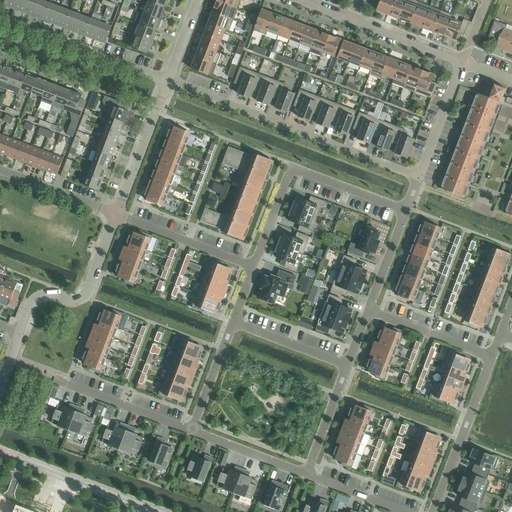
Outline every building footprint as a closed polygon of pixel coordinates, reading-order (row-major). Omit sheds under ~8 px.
[(17,0),(5,0),(4,5),(14,9),(17,0)] [(29,0),(17,0),(14,9),(24,13),(29,0)] [(29,0),(24,13),(34,17),(40,0),(39,0),(29,0)] [(51,4),(40,0),(34,17),(44,21),(51,4)] [(149,0),(148,2),(164,8),(165,4),(167,5),(169,0),(149,0)] [(217,0),(217,1),(238,9),(241,0),(217,0)] [(393,0),(380,0),(376,11),(388,15),(393,0)] [(399,19),(406,0),(393,0),(388,15),(399,19)] [(411,0),(406,0),(399,19),(410,23),(418,3),(411,0)] [(238,9),(217,1),(213,13),(234,21),(238,9)] [(162,13),(164,8),(148,2),(144,14),(159,19),(162,20),(164,14),(162,13)] [(430,7),(418,3),(411,23),(410,23),(422,28),(426,17),(427,14),(430,7)] [(44,21),(54,25),(61,8),(51,4),(44,21)] [(430,7),(422,28),(433,32),(439,15),(441,11),(430,7)] [(54,25),(64,29),(71,12),(61,8),(54,25)] [(273,15),(261,10),(254,31),(265,36),(267,31),(273,15)] [(451,20),(452,15),(441,11),(439,15),(433,32),(444,36),(450,20),(451,20)] [(64,29),(75,32),(81,16),(71,12),(64,29)] [(157,26),(159,27),(162,20),(144,14),(139,12),(135,23),(140,25),(155,31),(157,26)] [(208,24),(225,30),(229,32),(234,21),(213,13),(208,24)] [(278,35),(284,19),(273,15),(267,31),(278,35)] [(75,32),(85,36),(91,19),(81,16),(75,32)] [(85,36),(95,40),(101,23),(91,19),(85,36)] [(284,19),(278,35),(289,40),(296,23),(284,19)] [(450,20),(444,36),(456,41),(458,34),(463,36),(469,22),(463,19),(462,24),(451,20),(450,20)] [(488,37),(489,38),(500,42),(497,48),(511,53),(511,32),(505,30),(507,25),(494,21),(488,37)] [(95,40),(105,44),(112,27),(101,23),(95,40)] [(296,23),(289,40),(300,44),(307,27),(296,23)] [(221,41),(225,30),(208,24),(204,35),(221,41)] [(140,25),(135,36),(153,43),(156,36),(153,35),(155,31),(140,25)] [(312,48),(318,32),(307,27),(300,44),(312,48)] [(321,57),(323,52),(329,36),(318,32),(312,48),(310,53),(321,57)] [(221,41),(204,35),(200,46),(216,52),(217,52),(221,41)] [(150,50),(153,43),(135,36),(131,48),(146,54),(148,49),(150,50)] [(323,52),(334,57),(341,40),(329,36),(323,52)] [(258,41),(256,47),(267,50),(268,44),(258,41)] [(355,46),(344,41),(337,58),(349,62),(355,46)] [(217,65),(221,53),(217,52),(216,52),(200,46),(196,57),(217,65)] [(349,62),(360,67),(366,50),(355,46),(349,62)] [(371,71),(378,54),(366,50),(360,67),(371,71)] [(381,79),(382,75),(389,58),(378,54),(371,71),(370,75),(381,79)] [(217,65),(196,57),(191,69),(212,77),(217,65)] [(389,58),(382,75),(394,79),(400,63),(389,58)] [(411,67),(400,63),(394,79),(392,84),(403,88),(411,67)] [(0,74),(0,86),(7,90),(15,70),(4,65),(0,74)] [(259,74),(240,67),(235,82),(242,85),(238,94),(250,99),(254,89),(253,89),(259,74)] [(414,92),(422,71),(411,67),(403,88),(414,92)] [(18,96),(20,88),(26,74),(15,70),(7,90),(15,92),(14,95),(18,96)] [(414,92),(431,99),(437,84),(432,82),(434,76),(422,71),(414,92)] [(26,74),(20,88),(32,93),(37,78),(26,74)] [(269,106),(272,96),(278,81),(259,74),(253,89),(254,89),(261,92),(257,101),(269,106)] [(305,75),(303,82),(308,84),(311,77),(305,75)] [(32,93),(43,97),(48,82),(37,78),(32,93)] [(272,96),(279,99),(276,109),(287,113),(295,94),(283,90),(285,84),(278,81),(272,96)] [(60,87),(48,82),(41,102),(52,106),(54,101),(60,87)] [(477,93),(440,189),(464,198),(506,89),(494,84),(489,98),(477,93)] [(54,101),(65,105),(71,91),(60,87),(54,101)] [(319,97),(300,90),(294,104),(301,107),(298,117),(310,122),(313,112),(319,97)] [(83,95),(71,91),(65,105),(72,108),(70,112),(81,116),(87,102),(81,100),(83,95)] [(509,99),(507,98),(503,113),(508,114),(510,107),(511,107),(511,92),(509,99)] [(382,112),(388,99),(382,96),(376,110),(382,112)] [(313,112),(320,114),(316,124),(328,129),(332,119),(337,104),(319,97),(313,112)] [(113,112),(110,118),(125,123),(129,112),(125,110),(127,105),(113,99),(109,110),(113,112)] [(10,102),(8,107),(20,110),(21,105),(10,102)] [(332,119),(339,121),(335,131),(347,136),(356,111),(337,104),(332,119)] [(55,122),(57,112),(44,110),(43,121),(55,122)] [(378,120),(359,112),(354,127),(361,130),(357,140),(369,144),(373,134),(378,120)] [(125,123),(110,118),(106,129),(120,135),(125,123)] [(388,151),(392,141),(391,141),(397,127),(378,120),(373,134),(380,137),(376,147),(388,151)] [(76,128),(72,127),(68,137),(71,138),(73,138),(76,128)] [(167,137),(186,145),(190,134),(171,127),(167,137)] [(404,130),(397,127),(391,141),(392,141),(398,144),(395,154),(407,158),(414,140),(402,135),(404,130)] [(116,146),(120,135),(106,129),(102,140),(116,146)] [(0,142),(0,153),(6,156),(13,140),(3,136),(0,142)] [(164,148),(182,155),(186,145),(167,137),(164,148)] [(6,156),(17,160),(23,144),(13,140),(6,156)] [(116,146),(102,140),(97,152),(112,157),(116,146)] [(17,160),(26,164),(33,147),(23,144),(17,160)] [(26,164),(37,168),(43,151),(33,147),(26,164)] [(160,158),(178,165),(182,155),(164,148),(160,158)] [(229,218),(205,209),(201,221),(224,230),(223,232),(244,240),(273,162),(252,154),(252,157),(228,148),(222,164),(246,173),(229,218)] [(188,162),(193,151),(186,149),(182,159),(188,162)] [(37,168),(47,172),(53,155),(43,151),(37,168)] [(97,152),(93,163),(108,168),(112,157),(97,152)] [(63,159),(53,155),(47,172),(57,176),(63,159)] [(156,168),(175,175),(178,165),(160,158),(156,168)] [(108,168),(93,163),(89,174),(103,180),(108,168)] [(71,167),(65,165),(61,177),(67,179),(71,167)] [(152,178),(171,185),(175,175),(156,168),(152,178)] [(89,174),(84,186),(99,191),(103,180),(89,174)] [(148,188),(167,195),(171,185),(152,178),(148,188)] [(215,183),(213,187),(227,192),(230,184),(225,183),(224,186),(215,183)] [(227,192),(213,187),(212,191),(221,194),(220,198),(224,199),(227,192)] [(167,195),(148,188),(144,199),(163,206),(167,195)] [(292,209),(316,218),(320,207),(323,208),(325,202),(311,196),(309,202),(297,198),(295,202),(294,201),(292,209)] [(310,235),(316,218),(292,209),(289,216),(290,216),(288,220),(300,225),(298,231),(310,235)] [(418,233),(437,240),(441,229),(422,222),(418,233)] [(380,233),(366,227),(359,246),(351,243),(348,252),(362,257),(365,251),(372,254),(373,252),(375,252),(379,242),(377,241),(380,233)] [(127,244),(147,251),(152,236),(143,233),(142,236),(131,232),(127,244)] [(281,238),(278,245),(299,252),(303,254),(307,243),(309,237),(297,233),(295,238),(283,234),(282,238),(281,238)] [(414,243),(433,250),(437,240),(418,233),(414,243)] [(319,252),(324,254),(328,245),(323,243),(319,252)] [(411,253),(429,260),(433,250),(414,243),(411,253)] [(123,253),(143,261),(147,251),(127,244),(126,248),(125,247),(123,253)] [(276,252),(275,256),(283,259),(281,265),(301,273),(303,266),(299,265),(303,254),(299,252),(278,245),(275,252),(276,252)] [(481,258),(484,249),(476,247),(473,256),(481,258)] [(339,260),(342,251),(331,248),(328,257),(339,260)] [(488,259),(506,266),(510,256),(492,248),(488,259)] [(120,264),(139,271),(143,261),(123,253),(120,259),(121,260),(120,264)] [(407,263),(425,270),(429,260),(411,253),(407,263)] [(356,260),(345,256),(338,273),(363,283),(364,282),(366,276),(365,275),(367,271),(354,266),(356,260)] [(330,260),(323,258),(320,266),(327,268),(330,260)] [(228,282),(232,271),(222,267),(223,263),(211,259),(205,273),(209,274),(228,282)] [(484,269),(503,276),(506,266),(488,259),(484,269)] [(403,273),(422,280),(425,270),(407,263),(403,273)] [(139,271),(120,264),(115,275),(126,279),(124,282),(133,285),(139,271)] [(314,279),(317,271),(308,268),(306,276),(314,279)] [(480,279),(499,286),(503,276),(484,269),(480,279)] [(266,277),(263,283),(262,288),(264,288),(260,298),(267,301),(268,302),(269,301),(274,303),(278,294),(283,296),(287,286),(292,288),(296,276),(279,270),(276,278),(269,275),(268,278),(266,277)] [(201,283),(225,292),(227,286),(228,282),(209,274),(205,273),(201,283)] [(363,284),(363,283),(338,273),(332,291),(343,295),(345,289),(358,294),(360,290),(361,290),(363,283),(363,284)] [(399,283),(418,290),(422,280),(403,273),(399,283)] [(314,281),(301,276),(298,285),(310,289),(314,281)] [(17,283),(6,279),(0,293),(0,296),(10,301),(9,305),(14,307),(23,286),(17,283)] [(319,288),(322,282),(314,279),(312,285),(319,288)] [(476,289),(495,296),(499,286),(480,279),(476,289)] [(223,298),(225,292),(201,283),(198,293),(220,302),(222,298),(223,298)] [(418,290),(399,283),(395,294),(414,301),(418,290)] [(472,299),(491,306),(495,296),(476,289),(472,299)] [(216,313),(220,302),(198,293),(192,308),(205,312),(206,309),(216,313)] [(341,299),(330,295),(323,312),(349,322),(349,321),(351,315),(350,314),(352,310),(339,305),(341,299)] [(469,309),(487,317),(491,306),(472,299),(469,309)] [(487,317),(469,309),(465,320),(483,327),(487,317)] [(102,310),(98,321),(117,328),(123,331),(129,316),(114,311),(112,314),(102,310)] [(348,322),(349,322),(323,312),(317,330),(328,334),(330,328),(343,333),(345,328),(346,329),(348,322)] [(307,321),(301,319),(299,324),(305,327),(307,321)] [(93,331),(113,339),(117,328),(98,321),(96,325),(95,326),(96,326),(94,331),(94,330),(93,331)] [(378,339),(397,346),(403,332),(394,328),(393,331),(382,327),(378,339)] [(89,341),(109,349),(113,339),(93,331),(89,341)] [(199,359),(203,348),(192,344),(194,341),(181,336),(176,351),(199,359)] [(374,348),(394,356),(397,346),(378,339),(376,343),(374,348)] [(86,351),(106,359),(109,349),(89,341),(89,342),(90,342),(88,346),(87,347),(88,347),(86,351)] [(370,359),(390,366),(394,356),(374,348),(371,354),(372,355),(370,359)] [(466,372),(470,361),(460,357),(461,354),(449,349),(443,363),(447,365),(466,372)] [(106,359),(86,351),(82,363),(93,366),(91,370),(100,373),(106,359)] [(172,361),(195,370),(196,369),(195,369),(197,364),(197,365),(198,364),(197,363),(199,359),(176,351),(172,361)] [(390,366),(370,359),(366,370),(377,374),(375,377),(384,381),(390,366)] [(192,380),(195,370),(172,361),(168,371),(192,380)] [(443,375),(463,382),(465,376),(466,372),(447,365),(443,375)] [(164,381),(187,390),(189,386),(190,385),(189,385),(191,380),(192,380),(168,371),(164,381)] [(439,385),(459,392),(460,388),(461,388),(463,382),(443,375),(439,385)] [(173,397),(183,401),(187,390),(164,381),(159,395),(171,400),(173,397)] [(454,403),(459,392),(439,385),(436,383),(430,398),(443,403),(444,399),(454,403)] [(55,399),(59,388),(53,386),(49,397),(55,399)] [(56,411),(53,409),(50,417),(53,418),(52,419),(53,419),(51,423),(62,427),(62,428),(68,431),(77,407),(71,404),(69,410),(58,406),(56,411)] [(104,406),(98,404),(95,413),(101,415),(104,406)] [(349,416),(368,424),(373,409),(365,406),(363,409),(353,405),(349,416)] [(77,407),(68,431),(75,433),(75,432),(86,436),(88,432),(91,433),(94,425),(91,424),(92,423),(91,423),(93,419),(82,415),(84,409),(77,407)] [(115,409),(108,407),(104,418),(110,421),(115,409)] [(368,424),(349,416),(347,420),(346,420),(346,421),(347,421),(345,426),(344,425),(344,426),(364,434),(368,424)] [(104,438),(102,442),(113,446),(112,448),(119,450),(128,426),(121,423),(119,429),(109,425),(107,429),(106,429),(103,428),(100,436),(103,437),(103,438),(104,438)] [(128,426),(119,450),(125,453),(126,451),(137,455),(138,451),(139,451),(139,450),(138,450),(141,443),(142,443),(142,442),(143,438),(133,434),(135,428),(128,426)] [(364,434),(344,426),(340,436),(360,444),(364,434)] [(437,450),(441,438),(431,435),(432,431),(419,426),(414,441),(417,443),(418,442),(437,450)] [(337,446),(356,454),(360,444),(340,436),(340,437),(341,437),(339,442),(338,441),(338,442),(339,442),(337,446)] [(158,437),(149,461),(161,466),(161,465),(167,467),(169,463),(169,462),(172,454),(172,455),(173,454),(172,454),(174,449),(163,445),(165,440),(158,437)] [(414,452),(434,460),(434,459),(433,459),(435,455),(436,455),(436,454),(435,454),(437,450),(418,442),(417,443),(414,452)] [(356,454),(337,446),(333,458),(343,462),(342,465),(351,468),(356,454)] [(394,447),(391,455),(400,459),(402,455),(396,453),(397,448),(394,447)] [(475,463),(473,469),(489,475),(491,469),(494,470),(499,459),(494,457),(495,455),(486,451),(485,454),(474,449),(471,456),(470,457),(471,457),(470,461),(475,463)] [(222,452),(217,463),(225,466),(229,454),(222,452)] [(410,462),(430,470),(434,460),(414,452),(410,462)] [(204,482),(213,458),(205,455),(203,461),(193,457),(191,461),(190,462),(191,462),(188,469),(187,470),(188,470),(186,474),(192,476),(192,478),(204,482)] [(406,473),(425,480),(427,476),(428,476),(428,475),(427,475),(429,470),(430,471),(430,470),(410,462),(406,472),(406,473)] [(234,494),(243,469),(236,467),(234,472),(223,468),(222,473),(221,472),(221,473),(219,481),(218,480),(218,481),(217,486),(227,490),(227,491),(234,494)] [(243,469),(234,494),(240,496),(241,495),(251,499),(253,495),(254,495),(254,494),(253,494),(256,486),(257,487),(257,486),(256,486),(258,481),(248,477),(250,472),(243,469)] [(486,481),(489,475),(473,469),(471,475),(465,472),(464,477),(463,476),(463,477),(461,483),(460,483),(486,493),(490,482),(486,481)] [(421,491),(425,480),(406,473),(406,472),(402,471),(397,486),(409,490),(411,487),(421,491)] [(273,481),(264,505),(275,509),(276,508),(282,510),(283,506),(284,506),(284,505),(286,498),(287,498),(287,497),(291,487),(290,487),(289,488),(280,484),(273,481)] [(482,504),(486,493),(460,483),(460,484),(461,484),(458,490),(458,491),(457,495),(462,497),(460,503),(476,509),(478,503),(482,504)] [(335,500),(347,504),(349,499),(338,494),(335,500)] [(324,511),(328,502),(321,499),(319,504),(309,500),(307,505),(306,505),(307,506),(304,511),(324,511)] [(335,500),(332,509),(337,511),(338,508),(342,509),(344,503),(335,500)] [(474,511),(476,509),(460,503),(458,508),(452,506),(451,510),(450,510),(450,511),(451,511),(450,511),(474,511)]
